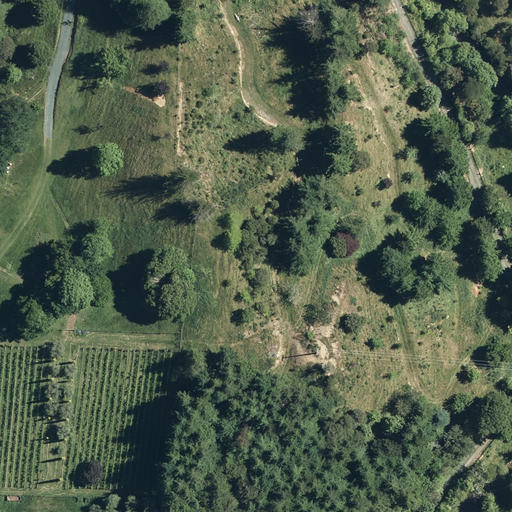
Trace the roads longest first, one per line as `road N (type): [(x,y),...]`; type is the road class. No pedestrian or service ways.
road 1 (tertiary): [(511,259),(400,0)]
road 2 (tertiary): [(430,511),(511,395)]
